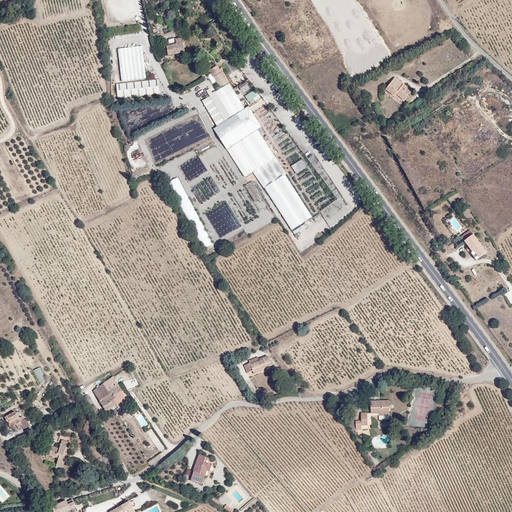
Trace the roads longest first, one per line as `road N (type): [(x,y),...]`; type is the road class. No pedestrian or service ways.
road 1 (unclassified): [(503,367),(463,380),(385,372),(328,397),(234,403),(136,479),(53,500),(0,473)]
road 2 (primary): [(240,14),(503,367)]
